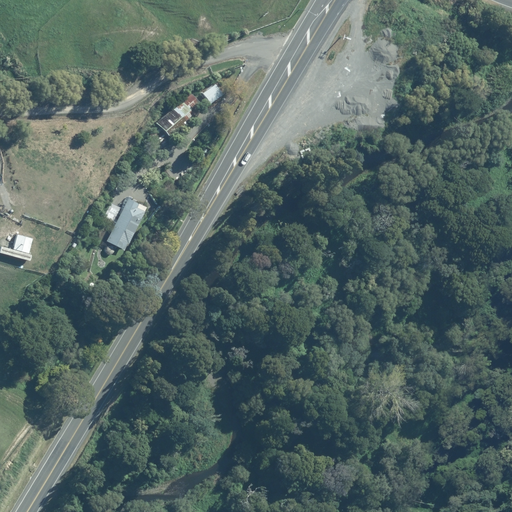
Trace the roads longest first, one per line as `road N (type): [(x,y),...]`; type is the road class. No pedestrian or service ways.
road 1 (secondary): [(26,511),(335,0)]
road 2 (unknown): [(302,55),(256,56),(195,73),(124,112),(0,118)]
